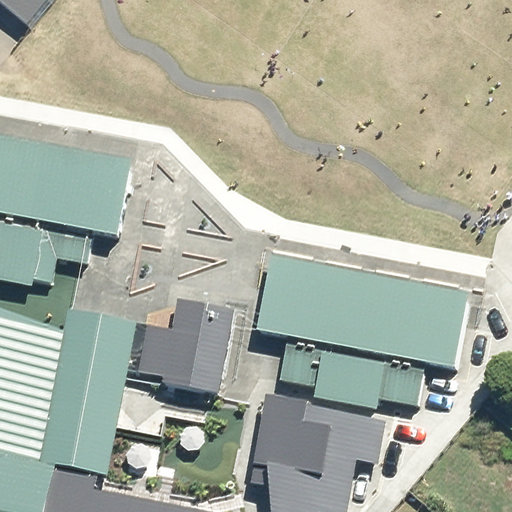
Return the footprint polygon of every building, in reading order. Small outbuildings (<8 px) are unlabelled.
[(0,0),(0,4),(33,33),(61,0),(0,0)] [(135,165),(0,138),(0,282),(55,294),(61,267),(84,272),(91,237),(119,243),(135,165)] [(283,383),(320,391),(316,397),(378,411),(380,401),(419,409),(429,363),(455,368),(470,298),(278,257),(262,333),(293,339),(283,383)] [(242,317),(185,307),(181,328),(151,323),(142,373),(170,378),(167,393),(226,403),(242,317)] [(68,340),(0,326),(0,511),(216,511),(106,490),(139,326),(73,312),(68,340)] [(394,419),(274,394),(258,470),(272,472),(276,511),(353,511),(363,465),(383,469),(394,419)]
